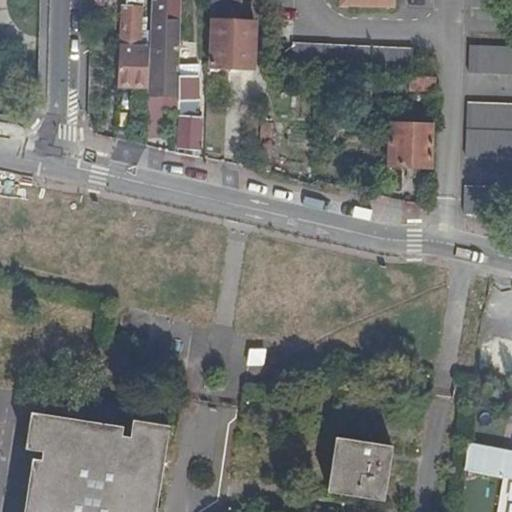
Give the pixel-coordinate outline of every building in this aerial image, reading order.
[(140,29),(141,17),(141,0),(126,0),(124,45),(140,46),(140,29)] [(169,108),(176,109),(176,102),(177,75),(179,21),(167,20),(166,0),(150,0),(149,47),(147,88),(147,94),(164,95),(169,96),(169,108)] [(166,0),(167,20),(179,21),(179,13),(179,0),(166,0)] [(179,0),(179,13),(192,14),(192,0),(179,0)] [(237,0),(208,0),(208,21),(211,21),(209,66),(250,68),(252,22),(219,21),(219,13),(237,15),(237,0)] [(292,43),(290,71),(317,72),(409,76),(411,76),(413,48),(292,43)] [(147,88),(149,47),(140,46),(120,45),(118,87),(147,88)] [(466,73),(511,74),(511,46),(467,45),(466,73)] [(196,76),(177,75),(176,102),(178,103),(178,116),(177,147),(199,149),(200,117),(195,117),(196,76)] [(408,90),(435,92),(435,77),(411,76),(409,76),(408,90)] [(169,108),(169,96),(164,95),(164,113),(176,114),(176,109),(169,108)] [(267,98),(260,97),(257,170),(269,171),(271,122),(265,122),(267,98)] [(511,104),(465,102),(463,156),(511,157),(511,104)] [(292,122),(289,140),(280,138),(278,155),(310,160),(313,144),(308,143),(310,125),(292,122)] [(389,165),(432,167),(433,126),(390,124),(389,165)] [(511,216),(511,188),(462,185),(461,213),(511,216)] [(156,511),(170,427),(156,425),(134,421),(132,438),(120,436),(121,429),(89,424),(50,418),(37,416),(31,415),(26,450),(31,451),(41,453),(40,460),(32,459),(23,511),(156,511)] [(329,491),(378,499),(384,446),(336,439),(329,491)] [(511,451),(467,443),(464,471),(511,480),(511,451)] [(393,448),(384,446),(378,499),(386,500),(393,448)]
